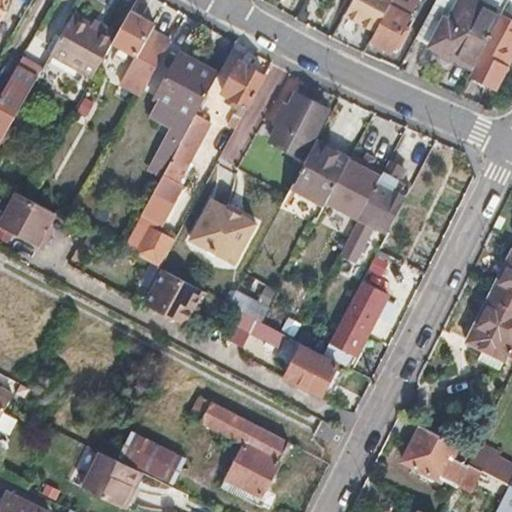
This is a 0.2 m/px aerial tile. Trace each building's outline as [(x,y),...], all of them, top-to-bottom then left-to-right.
[(391,0),(350,0),(343,14),(374,32),(391,0)] [(419,0),(391,0),(374,32),(370,39),(391,51),(397,40),(403,42),(410,29),(405,27),(419,0)] [(434,0),(415,37),(431,46),(445,19),(449,21),(459,0),(434,0)] [(445,19),(431,46),(471,69),(500,14),(501,12),(475,0),(459,0),(449,21),(445,19)] [(475,0),(501,12),(507,1),(507,0),(475,0)] [(500,14),(511,20),(511,3),(507,1),(501,12),(500,14)] [(121,84),(137,55),(152,30),(154,26),(129,12),(117,32),(112,41),(136,54),(120,83),(121,84)] [(471,69),(467,77),(494,91),(508,64),(500,60),(511,37),(511,20),(500,14),(471,69)] [(54,50),(94,73),(112,41),(117,32),(104,25),(100,31),(74,15),(54,50)] [(172,41),(152,30),(137,55),(121,84),(141,94),(172,41)] [(196,116),(216,79),(177,58),(157,95),(196,116)] [(241,60),(224,90),(230,94),(228,99),(240,106),(237,112),(242,115),(265,74),(241,60)] [(4,89),(0,94),(0,139),(2,141),(33,87),(12,76),(4,89)] [(83,93),(75,106),(85,111),(92,98),(83,93)] [(281,124),(273,138),(303,154),(327,110),(297,94),(287,112),(280,108),(274,120),(281,124)] [(170,162),(152,195),(172,206),(182,188),(176,185),(210,124),(196,116),(180,143),(171,160),(170,162)] [(156,155),(170,162),(171,160),(180,143),(166,136),(156,155)] [(317,140),(291,187),(325,205),(327,202),(351,158),(317,140)] [(359,219),(341,254),(357,262),(374,229),(385,235),(417,175),(404,169),(410,157),(396,149),(384,171),(359,219)] [(351,158),(327,202),(359,219),(384,171),(374,164),(377,158),(368,153),(365,160),(354,153),(351,158)] [(25,195),(19,192),(1,225),(44,248),(51,233),(46,231),(49,225),(56,212),(51,209),(25,195)] [(213,197),(193,236),(237,260),(257,221),(213,197)] [(149,227),(135,253),(159,266),(174,240),(149,227)] [(511,250),(466,342),(504,361),(507,355),(511,357),(511,250)] [(205,291),(166,270),(148,304),(187,326),(205,291)] [(324,353),(344,363),(350,352),(365,323),(370,326),(386,295),(361,281),(324,353)] [(229,303),(244,312),(263,320),(270,306),(237,289),(229,303)] [(365,323),(350,352),(355,355),(370,326),(365,323)] [(245,349),(276,356),(281,333),(251,326),(245,349)] [(302,346),(286,376),(321,395),(337,365),(302,346)] [(0,386),(0,423),(14,394),(0,386)] [(249,419),(211,400),(201,420),(246,443),(229,477),(261,493),(290,440),(249,419)] [(459,445),(420,425),(402,461),(456,487),(457,484),(466,465),(453,459),(459,445)] [(173,483),(186,457),(133,429),(120,455),(173,483)] [(144,472),(105,451),(87,486),(126,506),(144,472)] [(482,472),(508,485),(511,477),(511,464),(491,454),(482,472)] [(466,465),(457,484),(473,492),(475,487),(500,500),(508,485),(482,472),(467,464),(466,465)] [(500,500),(511,506),(511,487),(508,485),(500,500)] [(48,511),(5,491),(0,501),(0,511),(48,511)]
